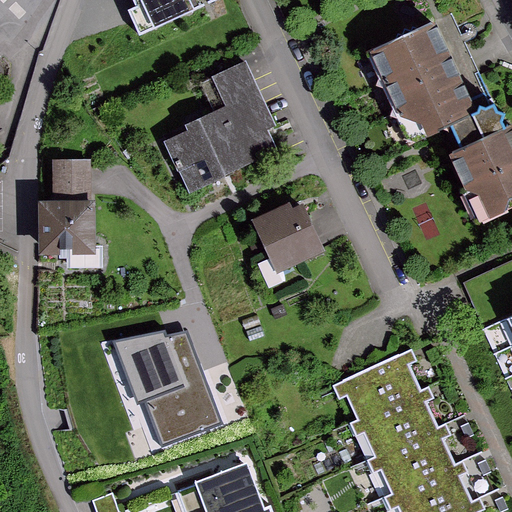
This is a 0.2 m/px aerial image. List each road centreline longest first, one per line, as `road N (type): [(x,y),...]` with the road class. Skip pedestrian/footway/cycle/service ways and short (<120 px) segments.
road 1 (residential): [(67,0),(24,136),(19,268),(38,428),(73,511)]
road 2 (residential): [(250,0),(401,306)]
